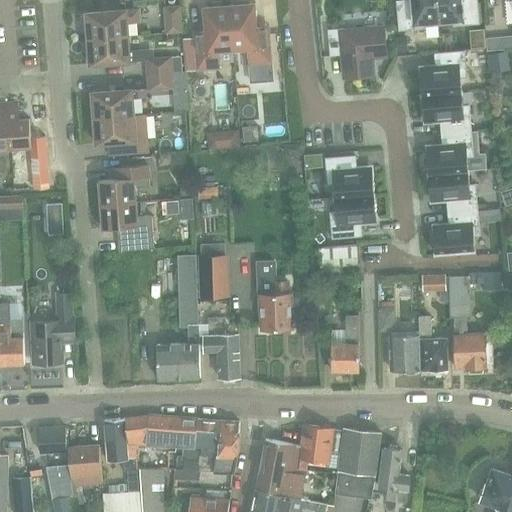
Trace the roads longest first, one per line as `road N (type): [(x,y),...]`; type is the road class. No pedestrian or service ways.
road 1 (residential): [(299,0),(312,106),(331,114),(381,112),(394,124),(401,264)]
road 2 (residential): [(95,408),(78,178),(59,142),(55,84)]
road 3 (residential): [(511,416),(265,403)]
road 4 (residential): [(95,408),(265,403)]
road 5 (unknown): [(401,264),(381,270),(372,286),(375,409)]
